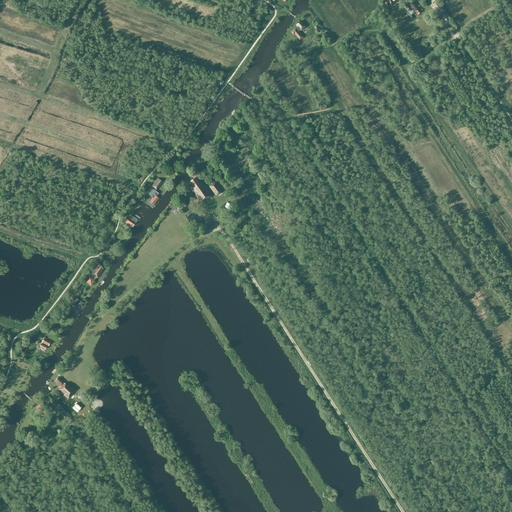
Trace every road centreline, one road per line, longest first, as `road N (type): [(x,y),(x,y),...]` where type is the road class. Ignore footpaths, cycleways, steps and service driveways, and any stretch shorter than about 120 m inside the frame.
road 1 (track): [(404,511),(220,229),(184,242),(137,280),(63,372)]
road 2 (track): [(511,370),(337,107)]
road 3 (track): [(337,107),(312,62),(316,49),(357,27),(379,27),(406,69),(456,34)]
road 4 (track): [(511,228),(406,69)]
